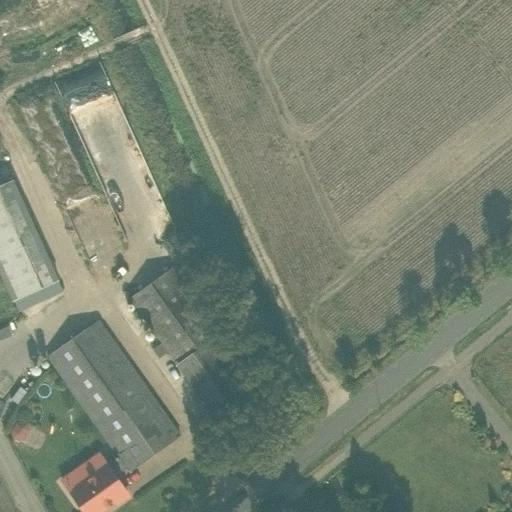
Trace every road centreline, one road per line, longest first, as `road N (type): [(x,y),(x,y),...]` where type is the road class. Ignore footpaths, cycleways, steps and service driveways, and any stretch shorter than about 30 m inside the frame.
road 1 (track): [(146,0),(311,362),(351,414)]
road 2 (tertiary): [(231,511),(511,282)]
